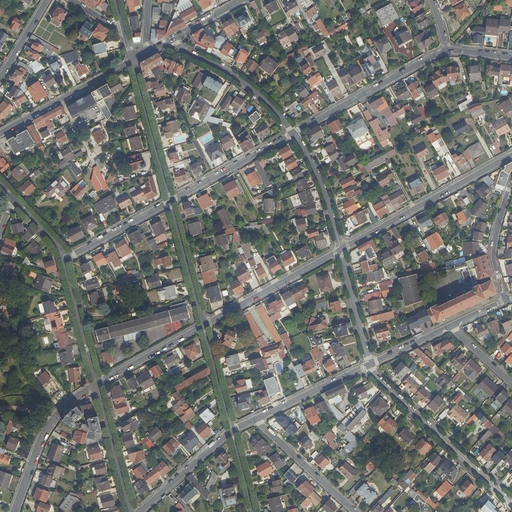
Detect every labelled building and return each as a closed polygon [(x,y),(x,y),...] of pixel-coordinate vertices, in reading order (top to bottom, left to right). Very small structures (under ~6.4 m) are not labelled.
[(99,0),(97,4),(102,6),(101,7),(106,10),(109,4),(105,1),(105,0),(99,0)] [(182,10),(185,0),(179,0),(178,4),(176,9),(178,10),(178,9),(182,10)] [(211,3),(216,1),(215,0),(200,0),(204,8),(212,4),(211,3)] [(423,7),(418,0),(417,0),(409,4),(414,12),(415,13),(420,10),(419,9),(423,7)] [(259,10),(254,1),(250,3),(255,12),(259,10)] [(285,8),(290,16),(300,11),(295,1),(292,3),(292,4),(289,6),(285,8)] [(274,2),(265,6),(269,14),(279,9),(274,2)] [(163,16),(171,16),(172,5),(164,3),(163,16)] [(470,15),(470,14),(467,9),(464,3),(453,9),(460,20),(470,15)] [(378,17),(383,27),(399,18),(391,4),(375,12),(378,17)] [(165,37),(186,26),(184,22),(198,15),(193,7),(180,14),(180,15),(175,18),(176,20),(174,21),(172,20),(171,22),(165,37)] [(312,17),(317,13),(314,7),(308,11),(312,17)] [(67,13),(59,8),(52,18),(61,24),(67,13)] [(427,15),(425,11),(414,17),(416,21),(417,21),(421,29),(425,27),(425,28),(426,27),(427,26),(425,24),(428,22),(425,16),(427,15)] [(350,21),(355,19),(354,18),(351,12),(346,15),(350,21)] [(140,21),(139,21),(139,19),(139,17),(138,15),(132,16),(133,22),(132,22),(133,29),(136,29),(136,27),(141,27),(140,21)] [(247,16),(245,17),(243,15),(236,19),(240,28),(248,23),(247,23),(249,22),(248,20),(250,20),(247,16)] [(22,22),(16,19),(10,28),(15,31),(17,27),(19,28),(22,22)] [(153,43),(165,37),(171,22),(161,20),(160,29),(152,29),(151,41),(153,43)] [(231,30),(233,33),(238,31),(233,21),(231,21),(231,20),(227,22),(231,30)] [(329,35),(328,34),(320,20),(316,22),(323,34),(324,33),(326,37),(329,35)] [(499,34),(500,22),(500,21),(486,20),(486,28),(485,33),(489,34),(489,35),(498,36),(499,34)] [(93,26),(86,22),(79,33),(89,40),(91,38),(94,32),(91,29),(93,26)] [(226,33),(227,33),(231,30),(227,22),(223,24),(224,24),(224,25),(223,26),(226,33)] [(509,35),(511,23),(500,22),(499,34),(509,35)] [(47,29),(52,32),(55,27),(50,24),(47,29)] [(91,38),(94,39),(95,41),(98,42),(101,41),(104,41),(110,31),(100,24),(94,32),(91,38)] [(485,33),(486,28),(475,27),(470,30),(474,38),(473,44),(481,45),(480,47),(484,47),(484,39),(482,39),(482,36),(485,36),(485,33)] [(277,36),(280,41),(295,33),(293,28),(285,32),(277,36)] [(217,40),(215,40),(206,36),(206,35),(203,29),(193,35),(197,42),(213,49),(217,40)] [(262,33),(259,34),(254,37),(260,46),(267,41),(266,39),(269,37),(265,30),(261,31),(262,33)] [(142,31),(132,32),(135,42),(141,41),(142,31)] [(226,36),(223,31),(221,36),(220,34),(216,36),(217,37),(216,38),(215,40),(217,40),(213,49),(221,53),(228,41),(226,36)] [(2,32),(0,35),(0,49),(8,36),(2,32)] [(295,33),(280,41),(283,46),(290,42),(291,43),(298,38),(295,33)] [(407,38),(404,33),(394,38),(398,46),(408,40),(407,38)] [(421,33),(414,38),(421,49),(434,42),(431,37),(430,38),(430,37),(429,38),(430,38),(427,40),(426,41),(421,33)] [(60,51),(32,35),(30,39),(38,43),(54,52),(58,55),(60,51)] [(392,48),(385,37),(376,43),(382,54),(392,48)] [(235,61),(239,52),(228,41),(221,53),(235,61)] [(42,50),(52,56),(54,52),(38,43),(37,44),(35,43),(32,47),(40,52),(42,47),(43,48),(42,50)] [(94,46),(101,72),(111,67),(104,43),(94,46)] [(31,50),(32,48),(26,45),(24,48),(29,51),(30,50),(28,54),(31,55),(30,57),(35,60),(36,58),(37,59),(38,57),(37,56),(38,54),(31,50)] [(322,45),(312,51),(316,59),(326,53),(322,45)] [(295,52),(296,55),(308,49),(306,46),(295,52)] [(249,54),(241,49),(239,52),(235,61),(239,63),(240,62),(243,64),(249,54)] [(314,63),(308,50),(304,52),(304,54),(303,54),(305,57),(306,57),(306,58),(308,63),(302,68),(307,75),(312,71),(310,68),(313,67),(314,70),(315,72),(317,70),(314,63)] [(295,52),(285,57),(287,60),(296,55),(295,52)] [(140,64),(144,78),(149,75),(147,72),(149,70),(150,72),(152,71),(151,69),(157,66),(158,68),(159,67),(158,65),(164,62),(159,53),(140,63),(140,64)] [(250,60),(245,67),(252,73),(256,68),(258,65),(254,62),(252,61),(255,58),(252,55),(250,59),(250,60)] [(259,66),(272,75),(279,65),(267,57),(266,56),(259,66)] [(61,66),(57,59),(48,63),(52,71),(61,66)] [(170,72),(173,73),(174,72),(177,64),(177,63),(175,62),(174,63),(166,59),(164,62),(165,65),(166,66),(167,66),(168,67),(171,68),(170,72)] [(362,66),(367,77),(372,74),(370,72),(381,66),(378,61),(376,62),(375,59),(370,61),(371,62),(369,63),(369,64),(367,65),(366,64),(362,66)] [(39,63),(37,61),(36,60),(33,62),(31,64),(30,64),(36,73),(44,68),(42,65),(39,63)] [(30,73),(32,74),(33,71),(29,69),(30,68),(19,62),(17,65),(21,68),(27,71),(30,73)] [(89,72),(85,65),(81,67),(79,64),(74,66),(80,77),(89,72)] [(177,64),(174,72),(181,75),(183,67),(181,67),(181,65),(177,64)] [(500,76),(499,80),(502,80),(503,76),(510,77),(511,66),(501,65),(501,68),(500,69),(500,76)] [(479,66),(469,68),(471,81),(481,80),(479,66)] [(487,75),(495,76),(500,76),(500,69),(494,69),(492,69),(493,67),(488,66),(487,75)] [(337,72),(343,84),(348,81),(350,85),(354,83),(346,67),(337,72)] [(366,86),(369,84),(360,67),(351,72),(356,82),(362,80),(366,86)] [(446,77),(444,77),(446,81),(461,78),(459,67),(444,69),(446,77)] [(17,71),(14,75),(25,81),(24,80),(24,79),(22,78),(27,71),(21,68),(19,72),(17,71)] [(158,82),(161,79),(162,75),(159,68),(152,72),(158,82)] [(435,87),(446,82),(446,81),(444,77),(440,71),(436,73),(436,74),(430,78),(433,84),(435,87)] [(202,85),(207,77),(200,73),(192,87),(197,89),(196,90),(199,92),(202,85)] [(310,76),(304,80),(306,83),(308,81),(311,86),(315,83),(316,84),(317,84),(319,82),(321,84),(324,82),(319,73),(316,75),(312,78),(310,76)] [(57,83),(52,74),(44,79),(48,87),(57,83)] [(16,84),(14,87),(19,90),(22,85),(19,83),(21,80),(23,81),(24,82),(25,81),(14,75),(12,80),(15,82),(17,82),(16,84)] [(207,77),(202,85),(217,94),(223,85),(208,76),(207,77)] [(114,82),(108,85),(113,94),(123,89),(118,78),(113,81),(114,82)] [(341,91),(336,81),(327,86),(332,96),(341,91)] [(40,82),(28,89),(36,103),(48,96),(40,82)] [(145,84),(147,90),(154,89),(159,87),(159,86),(158,82),(150,84),(150,82),(145,84)] [(422,92),(417,82),(408,86),(414,99),(420,96),(419,94),(422,92)] [(108,85),(108,84),(102,87),(107,97),(113,94),(108,85)] [(435,87),(433,84),(425,89),(430,99),(439,94),(435,87)] [(159,87),(154,89),(156,97),(165,95),(162,85),(159,86),(159,87)] [(310,94),(303,85),(297,90),(303,97),(308,94),(309,95),(310,94)] [(10,93),(8,97),(14,101),(23,92),(23,91),(22,91),(19,90),(14,87),(13,88),(15,89),(14,90),(11,94),(10,93)] [(100,88),(91,93),(92,94),(98,104),(102,113),(107,121),(112,114),(103,99),(107,97),(102,87),(103,89),(101,90),(100,89),(100,88)] [(177,87),(175,92),(174,94),(175,97),(176,97),(186,102),(191,94),(177,87)] [(405,88),(395,93),(400,102),(410,97),(405,88)] [(314,93),(312,95),(308,97),(312,101),(316,98),(318,97),(320,100),(322,99),(319,94),(317,91),(316,91),(314,93)] [(14,101),(18,108),(21,105),(20,103),(24,101),(26,100),(27,99),(23,92),(14,101)] [(98,104),(92,94),(83,99),(89,109),(98,104)] [(231,105),(234,100),(229,96),(221,109),(226,112),(228,109),(231,105)] [(119,108),(113,97),(106,101),(111,112),(119,108)] [(241,100),(236,97),(234,100),(231,105),(238,111),(244,102),(241,100)] [(312,101),(308,97),(301,102),(305,108),(307,107),(306,106),(312,101)] [(390,110),(383,97),(369,105),(372,110),(377,107),(378,110),(381,108),(384,114),(391,110),(390,110)] [(158,108),(160,108),(161,107),(162,111),(167,110),(167,109),(170,108),(171,111),(176,109),(173,98),(157,103),(158,108)] [(89,109),(83,99),(77,102),(80,108),(83,107),(85,111),(89,109)] [(0,118),(1,120),(5,117),(14,108),(5,100),(4,100),(5,101),(0,106),(0,118)] [(194,100),(189,109),(192,111),(190,115),(202,121),(206,115),(210,117),(215,110),(210,107),(200,102),(197,101),(197,102),(194,100)] [(468,108),(471,107),(467,100),(459,105),(458,106),(461,112),(468,108)] [(500,105),(497,106),(500,111),(503,109),(505,113),(511,109),(511,105),(509,100),(504,103),(503,101),(499,103),(500,105)] [(80,108),(77,102),(67,107),(72,117),(77,114),(78,115),(79,114),(85,111),(83,107),(80,108)] [(289,107),(291,110),(298,105),(296,102),(289,107)] [(102,113),(98,104),(89,109),(85,111),(79,114),(84,123),(102,113)] [(253,110),(248,104),(242,111),(244,113),(246,110),(250,113),(253,110)] [(310,106),(315,114),(319,112),(313,104),(310,106)] [(405,113),(406,112),(402,104),(390,110),(391,110),(391,111),(395,119),(399,116),(405,113)] [(485,113),(480,104),(476,105),(468,109),(471,114),(474,119),(485,113)] [(123,112),(126,121),(136,118),(134,111),(135,111),(133,105),(123,108),(124,111),(123,112)] [(238,111),(231,105),(228,109),(236,114),(238,111)] [(62,107),(61,106),(41,116),(46,124),(49,130),(53,128),(49,120),(61,113),(62,115),(66,113),(62,107)] [(420,113),(417,106),(413,108),(416,114),(409,118),(413,125),(424,119),(420,113)] [(467,109),(461,113),(464,120),(468,117),(471,116),(467,109)] [(424,119),(425,121),(429,118),(424,110),(420,113),(424,119)] [(367,111),(363,113),(370,124),(372,128),(380,143),(381,143),(383,146),(388,143),(386,140),(390,138),(386,130),(382,132),(377,124),(380,123),(377,119),(373,121),(371,116),(370,117),(367,111)] [(384,115),(389,124),(396,120),(395,119),(391,111),(384,115)] [(261,118),(256,112),(248,118),(253,124),(261,118)] [(46,124),(41,116),(34,120),(37,126),(40,124),(41,127),(46,124)] [(339,120),(328,126),(332,134),(343,128),(339,120)] [(363,120),(348,129),(353,139),(369,130),(363,120)] [(500,122),(493,126),(498,136),(503,133),(505,132),(506,133),(511,130),(505,120),(500,122)] [(173,121),(164,123),(165,127),(163,127),(164,134),(166,133),(167,138),(171,137),(170,135),(176,133),(173,121)] [(465,121),(453,127),(458,136),(460,137),(463,135),(463,134),(470,130),(465,121)] [(134,130),(136,130),(134,122),(124,125),(127,136),(135,134),(134,130)] [(255,129),(251,131),(257,141),(270,133),(265,123),(258,127),(255,129)] [(106,139),(101,130),(102,129),(99,124),(88,130),(91,135),(92,135),(97,144),(106,139)] [(37,144),(41,142),(42,141),(33,125),(28,128),(37,144)] [(320,130),(318,127),(310,131),(315,141),(323,136),(321,131),(322,130),(321,129),(320,130)] [(15,155),(35,144),(28,130),(20,134),(21,136),(19,137),(18,135),(17,136),(18,138),(16,139),(15,137),(8,141),(15,155)] [(44,138),(50,135),(47,130),(41,134),(44,138)] [(245,131),(235,138),(237,142),(247,134),(245,131)] [(441,137),(437,131),(436,131),(432,133),(428,136),(432,144),(442,138),(441,137)] [(67,140),(62,132),(55,136),(57,139),(56,140),(56,141),(58,140),(60,144),(67,140)] [(235,144),(230,135),(220,141),(225,149),(235,144)] [(138,136),(128,139),(132,152),(141,150),(139,141),(138,136)] [(237,143),(243,154),(254,148),(248,136),(246,138),(248,141),(246,142),(245,141),(244,142),(244,143),(242,144),(240,141),(237,143)] [(443,140),(442,138),(432,144),(433,146),(438,144),(440,143),(439,142),(443,140)] [(196,140),(192,141),(201,158),(205,157),(196,140)] [(444,154),(449,152),(443,140),(439,142),(440,143),(438,144),(444,154)] [(40,152),(45,149),(41,142),(37,144),(36,145),(40,152)] [(468,149),(463,153),(467,161),(473,158),(484,152),(479,143),(468,149)] [(344,155),(342,152),(338,154),(336,149),(336,148),(335,148),(333,144),(325,149),(332,161),(340,156),(340,157),(343,156),(344,155)] [(425,144),(414,151),(419,159),(430,153),(425,144)] [(283,160),(291,155),(287,147),(279,151),(283,160)] [(63,154),(67,160),(73,156),(68,148),(64,150),(66,152),(63,154)] [(221,157),(218,153),(217,153),(215,150),(211,152),(213,155),(209,158),(212,162),(221,157)] [(171,163),(179,161),(177,153),(170,155),(171,157),(169,157),(171,163)] [(364,166),(367,170),(387,159),(388,158),(386,153),(364,166)] [(464,163),(466,162),(462,155),(458,158),(456,154),(452,156),(455,162),(457,161),(459,166),(464,163)] [(340,157),(337,159),(344,172),(350,169),(349,166),(356,162),(352,155),(345,159),(343,156),(340,157)] [(10,166),(2,158),(0,160),(0,169),(3,172),(10,166)] [(99,170),(103,177),(105,175),(103,171),(104,170),(98,158),(96,159),(94,162),(99,170)] [(173,163),(175,167),(184,164),(190,162),(189,158),(173,163)] [(297,166),(293,158),(285,162),(289,170),(297,166)] [(113,180),(120,159),(118,160),(115,161),(112,168),(106,182),(113,180)] [(144,167),(145,166),(145,164),(144,164),(142,164),(141,159),(140,159),(130,162),(132,170),(144,167)] [(68,163),(67,161),(60,167),(63,170),(68,166),(68,163)] [(78,184),(81,177),(80,175),(82,173),(71,161),(68,163),(69,166),(77,175),(74,178),(78,184)] [(364,166),(362,162),(359,164),(357,165),(362,173),(367,170),(364,166)] [(488,176),(482,179),(490,187),(494,191),(495,189),(503,191),(509,174),(511,169),(511,162),(511,163),(504,166),(505,168),(504,170),(502,170),(500,173),(495,187),(492,185),(494,182),(488,176)] [(30,172),(22,163),(12,172),(14,174),(13,175),(16,178),(17,177),(20,181),(30,172)] [(203,171),(198,163),(190,168),(195,175),(203,171)] [(175,167),(174,167),(175,173),(174,173),(177,182),(186,180),(186,179),(191,177),(188,171),(184,173),(184,170),(179,172),(179,169),(186,167),(184,164),(175,167)] [(268,184),(270,183),(270,182),(264,171),(260,165),(256,167),(262,178),(265,177),(265,178),(264,178),(268,184)] [(444,166),(433,172),(438,181),(449,175),(444,166)] [(295,181),(303,176),(298,168),(290,173),(295,181)] [(109,188),(106,182),(103,177),(99,170),(95,173),(105,191),(108,189),(109,188)] [(394,177),(390,171),(377,178),(381,187),(391,182),(390,180),(394,177)] [(255,186),(258,184),(256,179),(257,179),(254,172),(246,176),(252,187),(254,185),(255,186)] [(146,198),(148,200),(154,197),(156,192),(152,176),(145,178),(147,187),(142,190),(146,198)] [(340,183),(344,189),(355,183),(352,177),(340,183)] [(49,197),(55,191),(56,190),(61,195),(69,188),(60,178),(44,192),(49,197)] [(300,192),(308,187),(304,179),(296,183),(300,192)] [(423,184),(420,179),(409,184),(414,194),(424,189),(422,185),(423,184)] [(82,180),(78,184),(70,191),(78,199),(88,189),(84,186),(86,184),(82,180)] [(244,191),(237,180),(234,181),(233,181),(223,187),(230,199),(244,191)] [(35,188),(29,181),(21,188),(28,195),(35,188)] [(484,186),(481,189),(480,188),(480,187),(479,187),(478,187),(477,187),(477,188),(476,189),(476,190),(477,191),(484,198),(490,192),(484,186)] [(348,198),(349,200),(356,197),(355,195),(354,193),(351,187),(345,191),(348,198)] [(142,190),(141,189),(131,194),(135,203),(139,200),(142,199),(143,200),(146,198),(142,190)] [(314,200),(310,189),(298,194),(302,204),(314,200)] [(94,199),(98,196),(94,191),(90,195),(94,199)] [(400,204),(407,200),(401,191),(388,198),(392,204),(392,205),(398,202),(400,204)] [(124,196),(116,201),(121,209),(127,206),(132,204),(125,192),(122,193),(124,196)] [(467,203),(472,200),(467,193),(463,195),(467,203)] [(197,199),(203,210),(212,205),(207,194),(197,199)] [(115,206),(110,196),(93,205),(98,213),(101,211),(103,214),(115,206)] [(388,198),(383,201),(386,208),(392,204),(388,198)] [(265,212),(264,199),(263,199),(263,203),(262,203),(262,214),(273,214),(273,212),(265,212)] [(273,199),(264,199),(265,212),(273,212),(273,199)] [(353,200),(343,204),(348,214),(357,209),(353,200)] [(471,215),(478,217),(488,206),(480,200),(470,212),(471,215)] [(379,217),(389,212),(386,208),(383,201),(373,207),(379,217)] [(195,212),(194,208),(191,209),(189,202),(184,204),(186,215),(195,212)] [(307,215),(317,213),(314,203),(305,206),(307,215)] [(368,213),(374,224),(378,222),(370,207),(350,217),(354,227),(367,221),(368,220),(366,214),(368,213)] [(234,228),(223,209),(218,212),(228,230),(234,228)] [(458,227),(460,230),(463,226),(470,217),(469,215),(467,217),(466,218),(462,212),(457,215),(459,218),(458,219),(460,224),(458,227)] [(445,213),(438,217),(438,218),(434,220),(437,225),(440,223),(442,228),(451,223),(445,213)] [(91,229),(91,228),(97,225),(92,215),(82,221),(87,231),(91,229)] [(429,215),(418,222),(422,229),(433,223),(429,215)] [(470,217),(463,226),(466,228),(473,219),(470,217)] [(472,241),(482,241),(484,234),(483,233),(484,228),(485,228),(486,228),(487,224),(486,223),(486,219),(479,217),(478,222),(477,222),(476,230),(474,230),(472,241)] [(198,219),(196,220),(196,221),(191,222),(191,224),(189,225),(192,237),(202,234),(198,219)] [(296,221),(299,231),(307,229),(304,219),(296,221)] [(36,233),(24,221),(22,223),(23,231),(24,234),(25,235),(25,236),(26,238),(28,241),(36,233)] [(165,233),(166,232),(160,221),(151,226),(157,237),(158,236),(165,233)] [(14,233),(23,231),(22,223),(12,225),(14,233)] [(262,225),(260,225),(266,235),(269,233),(265,224),(262,225)] [(73,242),(84,236),(79,226),(67,233),(73,242)] [(146,237),(140,227),(137,229),(138,231),(129,235),(131,238),(131,240),(134,245),(142,240),(146,237)] [(391,229),(395,237),(400,235),(396,227),(391,229)] [(234,231),(234,228),(228,230),(215,233),(219,246),(222,245),(224,251),(229,249),(225,234),(234,232),(234,231)] [(306,231),(309,238),(318,235),(316,230),(312,231),(312,229),(306,231)] [(438,241),(442,239),(438,232),(427,239),(433,250),(441,246),(438,241)] [(318,235),(320,244),(317,245),(317,246),(316,246),(317,249),(325,247),(322,233),(318,235)] [(254,245),(248,234),(246,236),(252,247),(254,245)] [(388,234),(383,237),(389,247),(393,244),(388,234)] [(399,243),(404,241),(400,235),(395,237),(399,243)] [(16,243),(7,239),(2,250),(12,255),(15,247),(17,246),(16,244),(16,243)] [(148,242),(154,252),(162,248),(162,246),(158,247),(153,239),(148,242)] [(430,252),(433,250),(427,239),(424,241),(430,252)] [(131,253),(124,240),(120,242),(120,243),(116,246),(122,257),(131,253)] [(369,242),(371,246),(375,253),(379,251),(372,240),(369,242)] [(21,250),(23,252),(27,248),(32,243),(30,241),(21,250)] [(32,243),(27,248),(33,255),(36,252),(39,255),(44,251),(34,241),(32,243)] [(375,253),(371,246),(369,242),(358,248),(360,252),(368,248),(372,255),(369,256),(371,259),(375,258),(377,257),(375,253)] [(478,243),(467,242),(467,246),(464,246),(464,252),(470,252),(470,260),(478,258),(478,243)] [(397,247),(399,252),(405,249),(403,244),(397,247)] [(310,254),(305,247),(296,252),(298,257),(300,256),(302,259),(310,254)] [(385,266),(396,260),(390,250),(380,256),(385,266)] [(425,251),(417,255),(422,263),(430,259),(425,251)] [(121,264),(114,252),(108,255),(115,268),(118,266),(121,264)] [(171,266),(167,252),(161,254),(162,258),(156,260),(157,265),(163,263),(164,267),(171,266)] [(277,256),(284,267),(294,261),(290,253),(282,257),(280,254),(277,256)] [(97,255),(93,258),(97,266),(103,263),(104,264),(107,263),(103,255),(98,257),(97,255)] [(205,269),(214,266),(211,255),(202,257),(205,269)] [(470,260),(466,261),(472,281),(489,276),(489,277),(490,277),(484,255),(478,258),(470,260)] [(361,263),(364,273),(370,272),(373,271),(377,270),(376,265),(369,267),(368,260),(361,263)] [(15,265),(6,261),(2,271),(11,274),(15,265)] [(53,261),(45,264),(48,273),(57,271),(53,261)] [(87,280),(92,278),(89,273),(95,269),(91,261),(82,266),(85,270),(83,272),(87,280)] [(270,274),(270,275),(281,269),(277,261),(266,267),(270,274)] [(466,261),(456,265),(439,269),(421,273),(416,275),(423,301),(428,312),(432,310),(432,309),(474,289),(472,281),(466,261)] [(266,267),(265,264),(258,268),(258,270),(255,272),(260,279),(270,274),(266,267)] [(235,274),(240,282),(251,276),(246,267),(238,271),(238,272),(235,274)] [(216,281),(213,270),(201,273),(204,284),(216,281)] [(374,272),(373,271),(370,272),(373,281),(376,281),(376,282),(382,281),(381,279),(385,278),(383,271),(380,272),(379,271),(374,272)] [(399,279),(405,277),(404,274),(396,276),(393,272),(387,275),(390,281),(392,280),(399,279)] [(34,277),(38,279),(35,287),(48,292),(50,288),(49,288),(52,280),(36,273),(34,277)] [(158,274),(152,276),(152,278),(147,280),(149,289),(161,286),(158,274)] [(332,290),(329,275),(317,278),(321,292),(332,290)] [(403,307),(423,301),(416,275),(405,277),(399,279),(404,300),(397,301),(399,308),(403,307)] [(87,280),(86,280),(88,290),(99,287),(96,276),(92,278),(87,280)] [(25,283),(24,286),(32,290),(33,288),(32,287),(32,286),(34,286),(35,282),(26,278),(24,282),(25,283)] [(236,295),(244,291),(238,280),(230,285),(236,295)] [(384,298),(396,295),(394,289),(389,291),(388,286),(393,284),(392,280),(390,281),(380,283),(384,298)] [(479,287),(474,289),(432,309),(432,310),(428,312),(433,323),(437,321),(437,322),(438,321),(438,322),(439,322),(439,321),(441,320),(441,321),(442,320),(480,301),(480,302),(481,302),(481,301),(483,300),(484,301),(484,300),(484,299),(485,299),(484,298),(495,293),(491,281),(490,281),(491,282),(479,288),(479,287)] [(290,292),(296,302),(301,299),(300,296),(302,295),(303,296),(304,295),(304,294),(309,291),(305,284),(290,292)] [(126,287),(122,288),(121,288),(120,287),(120,285),(115,287),(117,295),(127,292),(126,287)] [(177,297),(174,285),(157,290),(159,295),(165,293),(166,299),(177,297)] [(211,302),(214,313),(230,304),(223,290),(219,293),(221,299),(219,300),(211,302)] [(281,296),(287,307),(296,302),(290,292),(290,291),(281,296)] [(104,301),(102,296),(98,297),(97,292),(90,295),(92,304),(104,301)] [(365,296),(366,302),(368,302),(379,299),(377,293),(365,296)] [(277,301),(273,303),(278,313),(282,311),(280,309),(282,308),(281,307),(284,306),(279,298),(276,300),(277,301)] [(369,311),(371,316),(372,316),(382,313),(379,299),(368,302),(369,306),(370,310),(369,311)] [(43,303),(46,315),(47,315),(56,312),(53,302),(51,302),(50,301),(43,303)] [(331,304),(333,313),(342,311),(339,301),(331,304)] [(172,322),(190,317),(190,318),(190,317),(187,305),(186,305),(186,306),(185,302),(170,306),(171,310),(169,311),(169,310),(168,310),(168,311),(108,327),(107,327),(108,327),(96,331),(96,330),(95,330),(99,343),(99,342),(111,339),(111,338),(172,322),(172,323),(172,322)] [(278,313),(273,303),(269,305),(269,304),(265,306),(269,314),(272,312),(273,313),(274,312),(275,315),(278,313)] [(274,341),(280,338),(269,318),(263,306),(257,310),(274,341)] [(50,318),(53,331),(54,331),(64,328),(62,323),(61,324),(60,320),(61,320),(60,315),(59,316),(58,312),(56,312),(47,315),(48,319),(50,318)] [(386,317),(385,312),(384,313),(382,313),(372,316),(374,321),(376,320),(377,322),(380,321),(379,319),(386,317)] [(255,337),(256,339),(262,336),(249,314),(244,317),(255,337)] [(421,316),(413,320),(417,328),(425,324),(421,316)] [(315,331),(327,328),(325,317),(319,319),(321,324),(320,325),(319,324),(308,327),(308,329),(309,332),(315,331)] [(493,336),(500,332),(499,331),(494,320),(490,322),(490,323),(488,324),(493,336)] [(511,322),(511,320),(507,322),(505,323),(503,324),(506,332),(511,329),(511,322)] [(347,333),(345,323),(334,326),(337,337),(342,336),(341,334),(347,333)] [(404,323),(398,325),(402,336),(408,334),(404,323)] [(388,328),(387,325),(379,327),(376,328),(377,331),(376,331),(378,336),(379,336),(380,342),(391,339),(388,328)] [(478,339),(489,333),(485,325),(477,328),(477,327),(473,329),(478,339)] [(232,343),(236,334),(228,331),(222,344),(233,349),(235,344),(232,343)] [(66,333),(55,335),(56,336),(56,335),(59,343),(60,348),(71,344),(70,339),(67,339),(66,333)] [(503,342),(507,338),(505,335),(503,337),(496,344),(499,346),(503,342)] [(260,348),(267,346),(265,342),(265,343),(262,337),(256,340),(260,348)] [(436,351),(437,353),(438,355),(452,347),(447,339),(441,344),(440,343),(433,348),(436,351)] [(200,353),(194,343),(184,349),(190,359),(200,353)] [(333,351),(334,354),(337,353),(338,357),(346,355),(343,347),(340,347),(339,343),(330,345),(330,346),(333,351)] [(490,349),(493,352),(498,347),(499,346),(496,344),(495,343),(494,344),(490,349)] [(506,344),(501,349),(509,357),(511,353),(511,348),(506,343),(506,344)] [(71,344),(60,348),(61,351),(58,352),(62,363),(74,360),(71,348),(72,348),(71,344)] [(283,351),(281,344),(262,351),(264,357),(283,351)] [(317,347),(314,348),(319,359),(322,357),(321,355),(323,354),(322,351),(319,352),(317,347)] [(319,359),(314,348),(310,350),(316,363),(320,361),(319,359)] [(423,354),(418,349),(413,351),(418,356),(414,360),(416,362),(420,357),(423,354)] [(105,365),(115,362),(112,351),(102,354),(105,365)] [(426,351),(423,354),(429,359),(432,356),(426,351)] [(460,371),(466,363),(461,358),(463,355),(460,352),(451,362),(460,371)] [(238,354),(240,362),(246,361),(244,353),(238,354)] [(228,362),(229,367),(240,364),(240,362),(238,354),(226,357),(228,362)] [(429,359),(423,354),(420,357),(423,360),(419,364),(421,367),(426,363),(429,359)] [(179,365),(173,355),(164,361),(169,370),(179,365)] [(260,372),(267,370),(266,368),(262,358),(251,361),(252,366),(257,365),(258,369),(259,369),(260,372)] [(331,358),(326,360),(327,363),(324,365),(325,367),(326,367),(328,372),(336,368),(331,358)] [(429,374),(436,366),(429,359),(426,363),(431,367),(426,372),(429,374)] [(477,365),(470,359),(466,363),(460,371),(459,372),(458,373),(459,375),(465,369),(468,371),(465,374),(472,380),(481,371),(476,367),(477,365)] [(302,366),(306,374),(316,370),(314,366),(315,365),(313,360),(306,363),(307,364),(302,366)] [(409,370),(401,362),(394,371),(402,378),(409,370)] [(459,372),(460,371),(451,362),(450,363),(459,372)] [(148,364),(145,365),(148,371),(151,370),(156,378),(163,374),(159,365),(151,369),(148,364)] [(240,364),(229,367),(230,372),(242,369),(241,364),(240,364)] [(306,375),(306,374),(302,366),(302,364),(295,368),(300,379),(303,378),(307,376),(306,375)] [(445,374),(439,368),(437,367),(435,369),(441,374),(442,373),(444,375),(441,378),(437,383),(440,386),(445,382),(447,384),(450,380),(444,375),(445,374)] [(70,383),(82,383),(81,368),(70,368),(70,383)] [(185,368),(171,375),(173,379),(187,372),(185,368)] [(177,392),(211,374),(209,368),(175,387),(176,390),(177,392)] [(39,379),(36,381),(41,387),(51,378),(45,371),(38,378),(39,379)] [(149,373),(137,379),(143,390),(155,384),(149,373)] [(458,373),(451,380),(450,381),(454,384),(460,377),(459,376),(459,375),(458,373)] [(414,393),(420,387),(409,376),(402,384),(406,388),(407,387),(414,393)] [(490,397),(498,389),(485,377),(478,385),(490,397)] [(138,387),(134,378),(127,381),(132,390),(138,387)] [(239,396),(248,394),(247,389),(245,380),(238,382),(239,386),(236,386),(237,392),(238,392),(239,396)] [(324,398),(328,407),(333,404),(339,401),(340,403),(343,401),(339,394),(346,391),(343,384),(322,394),(324,398)] [(112,390),(116,405),(126,402),(123,392),(122,393),(120,386),(114,388),(114,389),(112,390)] [(355,390),(360,399),(360,400),(368,397),(363,386),(355,390)] [(428,405),(434,398),(421,386),(420,387),(414,393),(413,394),(420,400),(421,399),(428,405)] [(465,395),(458,388),(455,390),(458,392),(456,394),(457,395),(450,402),(455,406),(457,404),(457,403),(463,397),(465,395)] [(266,389),(254,392),(260,406),(271,401),(269,397),(267,391),(266,389)] [(163,397),(164,399),(177,392),(176,390),(163,397)] [(501,404),(504,400),(506,399),(509,396),(503,391),(495,399),(501,404)] [(260,406),(254,392),(248,394),(253,404),(250,405),(253,409),(260,406)] [(472,399),(466,394),(465,395),(463,397),(469,402),(472,399)] [(445,402),(437,395),(434,398),(428,405),(435,412),(445,402)] [(182,407),(187,404),(184,400),(185,400),(183,396),(176,400),(180,406),(181,405),(182,407)] [(389,406),(380,398),(371,407),(380,416),(389,406)] [(358,411),(364,408),(360,400),(360,399),(354,402),(358,411)] [(511,402),(509,400),(503,408),(511,416),(511,415),(511,402)] [(325,401),(313,407),(317,414),(320,413),(328,409),(325,401)] [(126,402),(116,405),(118,414),(128,412),(126,402)] [(96,432),(102,434),(98,417),(95,418),(91,404),(83,407),(80,403),(67,415),(62,421),(73,428),(73,424),(83,414),(82,413),(83,412),(86,411),(88,419),(88,420),(89,425),(88,426),(82,424),(82,423),(80,423),(80,424),(76,423),(75,428),(77,428),(79,429),(88,431),(96,432)] [(189,407),(187,404),(182,407),(181,407),(179,409),(184,415),(180,418),(185,423),(195,415),(189,406),(189,407)] [(328,407),(332,414),(336,410),(333,404),(328,407)] [(469,415),(457,404),(455,406),(451,411),(447,414),(452,418),(453,416),(458,421),(458,420),(462,423),(469,415)] [(308,418),(317,415),(317,414),(313,407),(305,411),(308,418)] [(208,409),(200,416),(206,423),(214,416),(208,409)] [(443,420),(447,414),(451,411),(448,409),(447,410),(446,409),(439,417),(443,420)] [(332,414),(339,421),(343,416),(336,410),(332,414)] [(346,428),(350,431),(367,413),(363,410),(359,414),(356,417),(350,423),(346,428)] [(490,422),(478,411),(475,414),(474,415),(466,423),(469,426),(474,421),(473,420),(476,416),(484,423),(481,426),(487,431),(492,427),(493,425),(490,422)] [(379,422),(377,423),(389,434),(397,425),(386,414),(381,419),(379,422)] [(134,416),(120,423),(125,432),(131,428),(132,431),(139,427),(140,426),(134,416)] [(283,428),(293,437),(298,431),(294,426),(293,427),(286,419),(282,423),(283,424),(282,426),(284,428),(283,428)] [(346,419),(341,423),(346,428),(350,423),(346,419)] [(21,425),(10,420),(5,430),(4,433),(10,435),(14,427),(19,429),(21,425)] [(212,431),(205,423),(196,431),(203,438),(212,431)] [(346,436),(350,431),(346,428),(341,423),(337,428),(346,436)] [(492,427),(487,431),(480,440),(483,443),(491,433),(495,436),(500,431),(499,430),(496,427),(493,425),(492,427)] [(147,433),(145,435),(150,440),(152,444),(157,440),(164,433),(158,427),(149,435),(147,433)] [(36,432),(26,428),(24,433),(33,437),(36,432)] [(414,437),(405,428),(399,435),(408,444),(414,437)] [(84,444),(86,438),(87,434),(88,431),(79,429),(78,431),(75,432),(74,436),(78,437),(76,442),(84,444)] [(87,438),(87,439),(95,440),(96,432),(88,431),(87,434),(86,438),(87,438)] [(318,440),(319,438),(312,431),(310,433),(318,440)] [(328,432),(323,437),(330,443),(329,445),(334,450),(337,446),(332,442),(336,438),(329,431),(328,432)] [(125,447),(128,446),(130,446),(134,444),(131,432),(125,436),(125,437),(123,438),(125,447)] [(181,443),(189,452),(197,445),(194,441),(197,439),(190,432),(179,442),(181,443)] [(344,451),(349,455),(361,441),(351,432),(346,437),(352,442),(344,451)] [(179,442),(172,433),(169,435),(173,439),(168,443),(166,445),(163,447),(170,455),(175,450),(174,449),(179,445),(178,445),(181,443),(179,442)] [(250,444),(264,456),(268,455),(273,449),(258,436),(250,444)] [(19,440),(10,437),(6,447),(14,450),(19,440)] [(308,448),(310,449),(313,445),(305,438),(300,444),(305,448),(307,450),(308,448)] [(384,439),(372,452),(374,454),(375,454),(379,450),(387,442),(384,439)] [(431,447),(423,439),(416,447),(424,454),(431,447)] [(53,445),(48,459),(58,463),(64,449),(53,445)] [(497,452),(492,448),(489,445),(485,448),(480,454),(487,461),(490,458),(491,458),(497,452)] [(102,458),(99,447),(89,450),(92,461),(102,458)] [(134,461),(136,465),(146,459),(143,450),(128,454),(131,462),(134,461)] [(215,459),(225,470),(230,465),(227,455),(224,451),(215,459)] [(336,454),(343,460),(349,455),(344,451),(341,454),(338,452),(336,454)] [(3,454),(0,452),(0,461),(7,464),(9,456),(3,454)] [(508,461),(511,465),(511,453),(511,454),(509,452),(503,459),(506,462),(508,461)] [(277,453),(269,458),(270,460),(277,470),(286,464),(283,459),(281,460),(277,453)] [(314,459),(313,460),(323,469),(330,462),(320,453),(319,454),(314,459)] [(442,460),(435,453),(428,460),(429,461),(427,463),(429,464),(424,468),(429,473),(434,468),(442,460)] [(273,476),(275,480),(281,476),(279,473),(277,470),(270,460),(268,461),(256,468),(262,478),(273,472),(275,475),(273,476)] [(365,465),(371,471),(376,466),(369,460),(365,465)] [(439,467),(448,476),(451,473),(455,469),(446,460),(439,467)] [(161,476),(162,477),(170,469),(163,462),(155,469),(161,476)] [(347,478),(349,480),(358,472),(355,469),(354,470),(346,462),(339,470),(347,477),(347,478)] [(95,466),(98,479),(105,477),(107,476),(106,473),(107,472),(104,463),(95,466)] [(62,468),(52,464),(51,469),(49,468),(47,475),(53,477),(58,479),(60,474),(62,468)] [(144,478),(148,475),(146,473),(141,466),(136,470),(136,469),(133,471),(139,478),(140,480),(144,478)] [(161,476),(155,469),(148,475),(144,478),(149,484),(156,479),(161,476)] [(405,482),(414,472),(411,469),(402,479),(405,482)] [(207,500),(218,476),(213,470),(211,475),(212,475),(213,476),(207,489),(208,490),(206,492),(191,475),(187,478),(191,482),(199,491),(207,500)] [(297,479),(288,470),(284,475),(289,481),(292,484),(297,479)] [(1,471),(0,472),(0,486),(8,489),(10,483),(9,483),(12,475),(1,471)] [(417,475),(414,472),(405,482),(407,485),(417,475)] [(47,475),(44,474),(40,485),(50,488),(53,477),(47,475)] [(300,476),(297,479),(292,484),(296,488),(304,480),(300,476)] [(98,479),(96,479),(97,485),(100,484),(103,491),(110,489),(108,481),(106,482),(105,477),(98,479)] [(402,479),(401,478),(397,482),(405,490),(409,486),(407,485),(405,482),(402,479)] [(150,485),(152,487),(158,482),(156,479),(149,484),(150,485)] [(282,487),(281,480),(273,482),(274,485),(270,486),(272,490),(282,487)] [(313,491),(315,490),(305,480),(299,488),(303,491),(302,492),(308,497),(313,491)] [(145,486),(140,481),(136,484),(141,489),(139,492),(142,495),(149,489),(147,487),(146,485),(145,486)] [(475,487),(468,481),(460,489),(467,496),(475,487)] [(185,503),(199,491),(191,482),(186,487),(187,488),(182,492),(178,495),(185,503)] [(369,487),(364,482),(361,486),(357,489),(355,491),(360,497),(361,496),(365,499),(363,500),(369,505),(378,496),(373,491),(371,493),(367,489),(369,487)] [(446,482),(440,488),(443,491),(440,494),(443,497),(452,487),(446,482)] [(219,489),(221,497),(233,494),(235,494),(233,489),(235,489),(234,485),(219,489)] [(349,492),(352,495),(355,491),(357,489),(354,486),(349,492)] [(37,488),(34,498),(46,503),(50,493),(37,488)] [(416,492),(413,489),(408,494),(414,499),(418,494),(416,492)] [(308,497),(301,504),(305,508),(312,501),(316,506),(322,500),(313,491),(308,497)] [(237,497),(236,494),(235,494),(233,494),(221,497),(224,507),(237,503),(236,497),(237,497)] [(425,505),(427,502),(425,501),(421,497),(418,494),(414,499),(413,499),(416,502),(419,499),(425,505)] [(67,511),(70,508),(77,498),(69,495),(60,508),(63,509),(67,511)] [(114,505),(112,496),(107,497),(106,496),(96,498),(99,509),(114,505)] [(280,496),(269,499),(272,511),(277,511),(283,510),(280,496)] [(483,506),(489,499),(487,497),(480,504),(483,506)] [(427,502),(434,509),(440,503),(438,502),(435,505),(428,498),(427,499),(425,501),(427,502)] [(214,499),(206,501),(203,508),(215,505),(215,503),(214,499)] [(335,511),(338,509),(328,500),(323,506),(329,511),(335,511)] [(178,511),(177,511),(181,511),(184,510),(187,509),(188,511),(189,510),(189,509),(189,508),(183,501),(176,504),(178,511)] [(48,511),(51,507),(41,503),(36,511),(48,511)]
